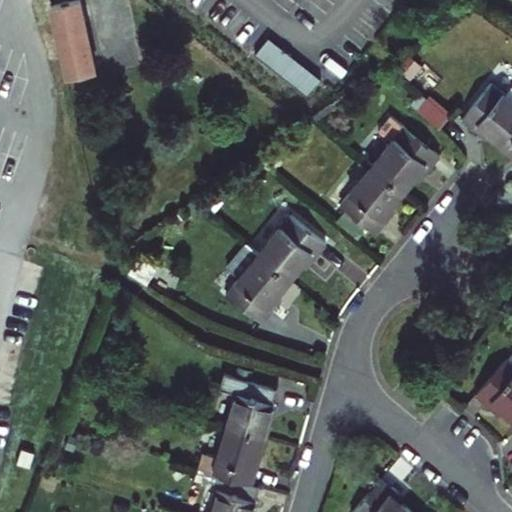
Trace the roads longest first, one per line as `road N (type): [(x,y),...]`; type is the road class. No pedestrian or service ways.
road 1 (residential): [(341,374),(369,307),(473,178)]
road 2 (residential): [(500,511),(341,374)]
road 3 (residential): [(341,374),(302,511)]
